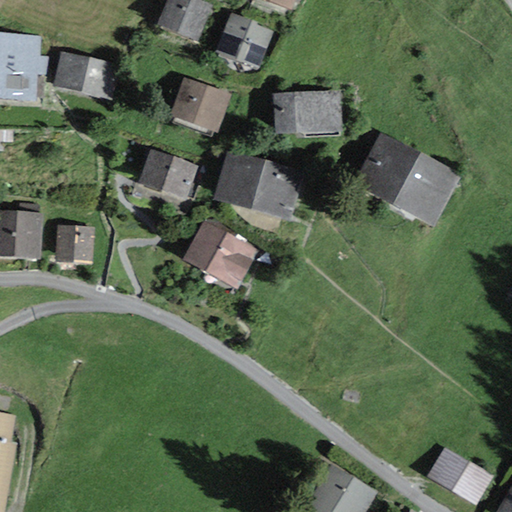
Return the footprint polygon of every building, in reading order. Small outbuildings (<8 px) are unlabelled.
[(182,0),(172,0),(164,23),(196,36),(206,10),(182,0)] [(256,64),(268,34),(254,28),(255,25),(234,16),(222,50),(256,64)] [(0,37),(0,94),(44,96),(43,78),(38,73),(35,73),(35,71),(46,72),(47,58),(38,57),(39,40),(0,37)] [(63,58),(56,84),(109,95),(114,70),(63,58)] [(187,82),(176,114),(214,128),(226,95),(187,82)] [(278,99),(280,132),(336,130),(334,96),(278,99)] [(385,147),(365,183),(369,185),(370,184),(426,213),(425,215),(430,217),(432,212),(431,212),(448,179),(385,147)] [(154,168),(150,167),(146,179),(143,178),(142,183),(182,197),(182,195),(194,200),(203,173),(158,158),(154,168)] [(224,196),(284,213),(292,180),(234,164),(224,196)] [(0,210),(0,256),(10,258),(13,254),(35,255),(38,209),(20,208),(20,218),(3,217),(4,211),(0,210)] [(209,217),(187,258),(236,284),(253,253),(217,234),(222,224),(209,217)] [(62,227),(60,257),(88,258),(92,229),(62,227)] [(0,473),(9,422),(0,420),(0,473)] [(447,454),(435,475),(476,498),(487,477),(447,454)] [(361,511),(373,494),(332,469),(308,509),(312,511),(328,511),(329,511),(361,511)]
